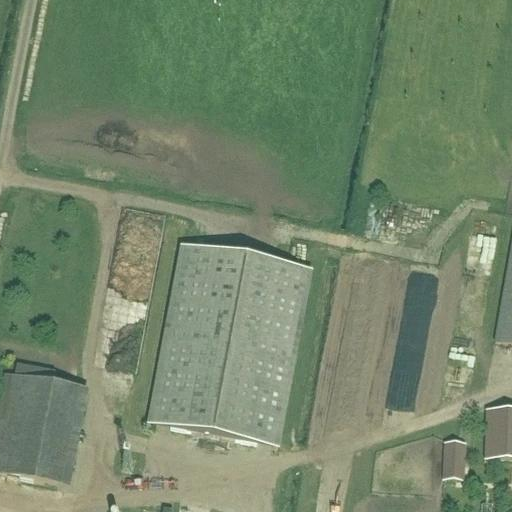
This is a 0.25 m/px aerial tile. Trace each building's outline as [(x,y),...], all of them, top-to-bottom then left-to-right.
[(511,247),(495,347),(511,349),(511,247)] [(276,453),(309,276),(184,253),(150,429),(276,453)] [(0,480),(53,490),(71,392),(5,379),(0,403),(0,480)] [(511,415),(486,415),(485,464),(511,465),(511,415)] [(443,483),(464,483),(465,448),(443,448),(442,481),(443,481),(443,483)]
